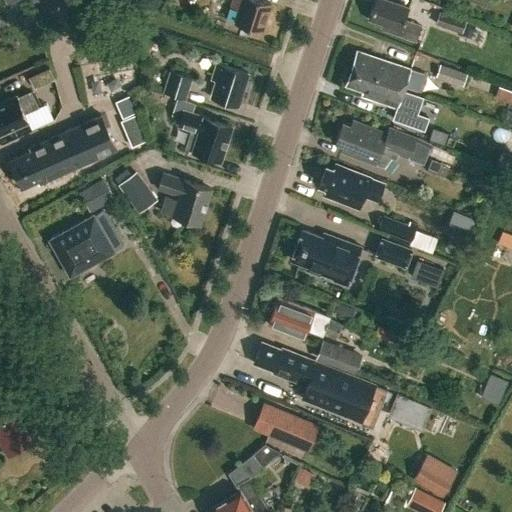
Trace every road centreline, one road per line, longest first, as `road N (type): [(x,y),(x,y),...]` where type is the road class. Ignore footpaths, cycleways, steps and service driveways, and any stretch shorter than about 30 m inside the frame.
road 1 (tertiary): [(141,446),(219,340),(332,0)]
road 2 (unclassified): [(141,446),(111,412),(0,216)]
road 3 (track): [(308,76),(147,17)]
